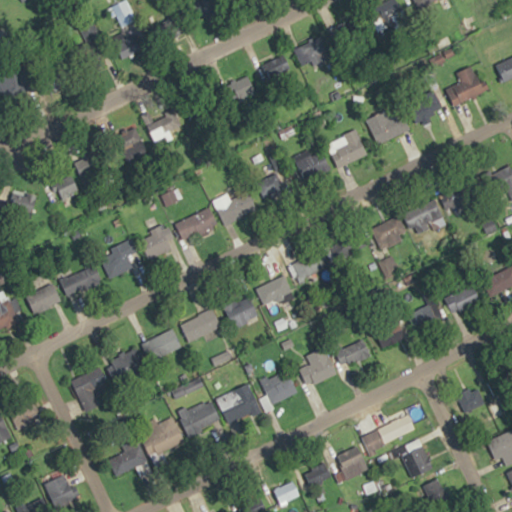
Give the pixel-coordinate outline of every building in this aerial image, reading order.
[(219,3),(216,0),(202,0),(199,2),(205,11),(219,3)] [(392,28),(411,19),(402,0),(401,0),(384,8),(392,28)] [(340,46),(360,39),(353,20),(333,27),(340,46)] [(121,59),(145,49),(137,32),(114,43),(121,59)] [(293,49),(304,69),(332,53),(321,34),(293,49)] [(291,68),(285,53),(260,63),(267,79),(291,68)] [(503,81),(511,77),(511,56),(495,65),(503,81)] [(455,72),(459,81),(445,87),(453,105),(486,91),(475,64),(455,72)] [(182,125),(174,109),(147,123),(155,139),(182,125)] [(390,119),(385,110),(365,119),(377,144),(409,128),(402,113),(390,119)] [(367,152),(355,128),(326,143),(338,167),(367,152)] [(302,180),(329,176),(326,154),(299,158),(302,180)] [(501,204),(511,200),(511,168),(511,166),(490,174),(501,204)] [(284,188),(271,173),(255,187),(268,202),(284,188)] [(58,198),(79,194),(75,174),(54,178),(58,198)] [(439,193),(446,211),(482,197),(476,178),(439,193)] [(32,215),(38,195),(12,187),(7,207),(32,215)] [(228,195),(215,198),(220,222),(252,215),(248,193),(228,197),(228,195)] [(446,222),(434,198),(404,212),(415,233),(430,226),(432,229),(446,222)] [(182,240),(207,231),(200,213),(175,222),(182,240)] [(399,234),(406,230),(399,215),(370,228),(380,250),(402,240),(399,234)] [(151,233),(140,239),(149,258),(175,246),(165,224),(150,231),(151,233)] [(335,247),(346,259),(362,244),(352,232),(335,247)] [(127,256),(138,251),(132,239),(98,255),(109,278),(133,267),(127,256)] [(291,263),(298,282),(336,266),(328,247),(291,263)] [(60,277),(67,296),(98,284),(91,265),(60,277)] [(511,285),(511,265),(491,276),(500,292),(511,285)] [(264,305),(292,293),(284,275),(256,287),(264,305)] [(61,302),(51,280),(25,292),(34,313),(61,302)] [(445,295),(450,312),(480,303),(476,286),(445,295)] [(258,315),(247,292),(221,304),(232,327),(258,315)] [(440,323),(434,303),(408,312),(415,331),(440,323)] [(221,325),(212,308),(180,324),(190,342),(221,325)] [(404,341),(402,324),(377,327),(378,344),(404,341)] [(144,340),(150,359),(181,349),(175,330),(144,340)] [(336,347),(341,365),(369,357),(365,340),(336,347)] [(128,375),(146,370),(139,348),(121,354),(128,375)] [(316,380),(333,374),(324,348),(307,354),(316,380)] [(272,405),(297,392),(285,369),(260,382),(272,405)] [(234,394),(238,403),(223,409),(229,424),(261,410),(250,386),(234,394)] [(461,411),(483,407),(479,387),(457,391),(461,411)] [(3,419),(29,431),(41,406),(15,394),(3,419)] [(177,412),(189,439),(221,425),(210,398),(177,412)] [(361,436),(369,454),(415,432),(407,414),(361,436)] [(156,459),(185,438),(169,416),(140,438),(156,459)] [(511,461),(511,431),(490,439),(499,466),(511,461)] [(402,458),(415,478),(434,465),(417,440),(407,447),(410,452),(402,458)] [(137,444),(107,459),(116,476),(146,461),(137,444)] [(370,468),(357,445),(335,457),(348,480),(370,468)] [(303,473),(311,488),(331,476),(323,462),(303,473)] [(63,468),(42,477),(55,508),(76,498),(63,468)] [(272,490),(280,505),(300,494),(292,479),(272,490)] [(45,511),(46,497),(19,496),(18,511),(45,511)]
